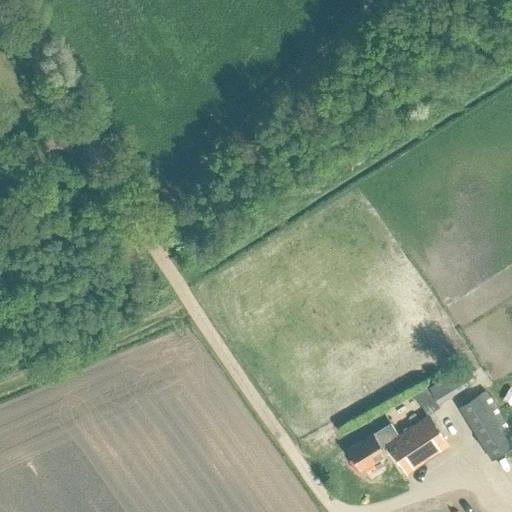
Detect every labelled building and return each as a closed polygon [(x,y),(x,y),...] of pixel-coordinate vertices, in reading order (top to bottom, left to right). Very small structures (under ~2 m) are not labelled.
[(427,386),(437,402),(473,380),(462,363),(427,386)] [(421,405),(433,397),(425,385),(413,393),(421,405)] [(484,407),(493,402),(485,389),(477,394),(484,407)] [(457,406),(489,459),(509,447),(477,394),(457,406)] [(407,471),(448,445),(428,415),(398,433),(390,421),(347,447),(361,468),(387,453),(382,445),(387,441),(407,471)]
